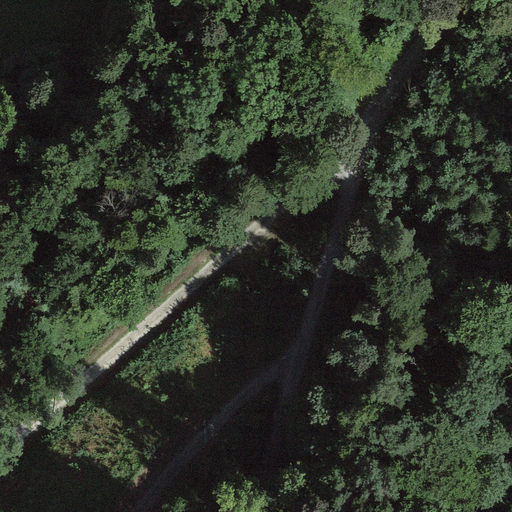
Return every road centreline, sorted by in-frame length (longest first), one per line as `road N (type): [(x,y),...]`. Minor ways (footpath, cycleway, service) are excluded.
road 1 (track): [(367,146),(0,453)]
road 2 (track): [(463,0),(404,72),(367,146),(308,334)]
road 3 (track): [(308,334),(207,427),(143,511)]
road 4 (track): [(511,292),(467,395),(447,511)]
road 5 (track): [(0,110),(154,0)]
road 6 (track): [(308,334),(250,511)]
